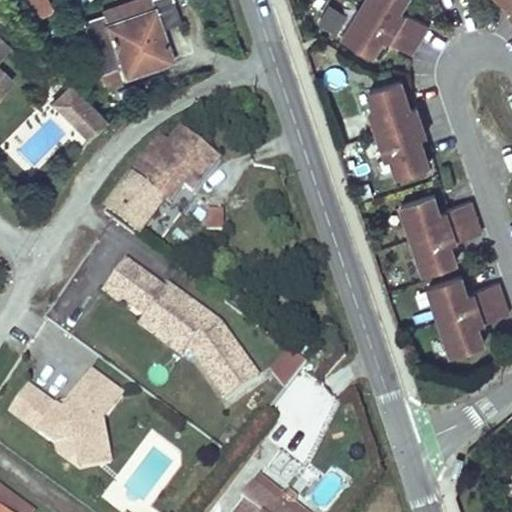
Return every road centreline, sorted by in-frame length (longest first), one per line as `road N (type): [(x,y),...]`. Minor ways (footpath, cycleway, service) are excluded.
road 1 (secondary): [(407,448),(253,0)]
road 2 (residential): [(511,70),(482,51),(459,61),(452,88),(511,261)]
road 3 (unknown): [(373,353),(268,448)]
road 4 (residential): [(407,448),(480,415),(511,389)]
